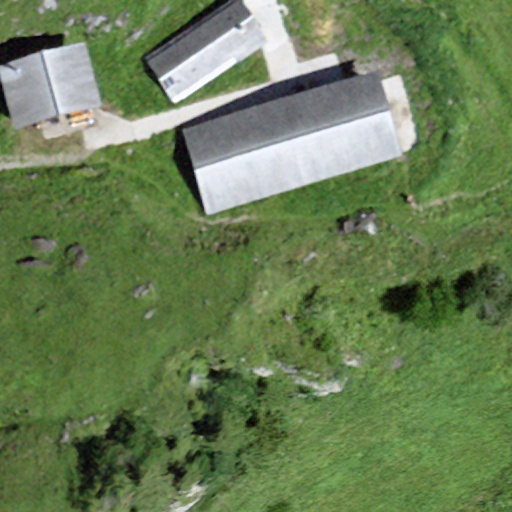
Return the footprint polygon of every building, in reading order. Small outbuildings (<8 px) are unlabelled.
[(183,0),(160,15),(179,43),(244,0),(183,0)] [(17,72),(105,51),(94,2),(6,22),(17,72)] [(244,7),(148,73),(182,122),(278,56),(244,7)] [(8,81),(27,143),(111,118),(93,56),(8,81)] [(188,149),(217,233),(408,166),(378,82),(188,149)]
